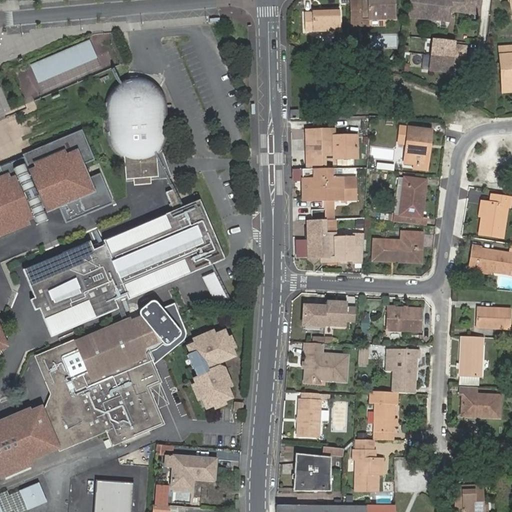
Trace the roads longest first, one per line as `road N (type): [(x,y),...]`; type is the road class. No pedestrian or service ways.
road 1 (secondary): [(274,278),(267,0)]
road 2 (secondary): [(258,511),(274,278)]
road 3 (residential): [(226,0),(0,19)]
road 4 (residential): [(441,290),(464,145),(474,133),(511,125)]
road 5 (residential): [(274,278),(441,290)]
road 6 (residential): [(437,443),(441,290)]
road 7 (unknown): [(274,228),(259,234),(233,224),(202,153)]
